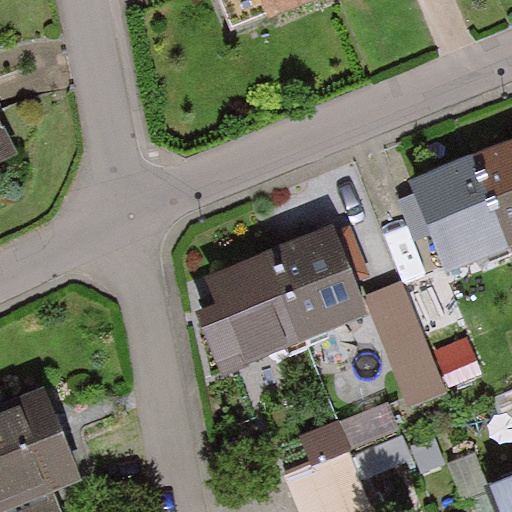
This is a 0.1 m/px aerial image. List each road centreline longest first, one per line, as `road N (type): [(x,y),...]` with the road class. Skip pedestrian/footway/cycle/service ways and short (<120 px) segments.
road 1 (residential): [(132,212),(511,54)]
road 2 (residential): [(132,212),(186,511)]
road 3 (residential): [(89,0),(132,212)]
road 4 (residential): [(0,290),(132,212)]
